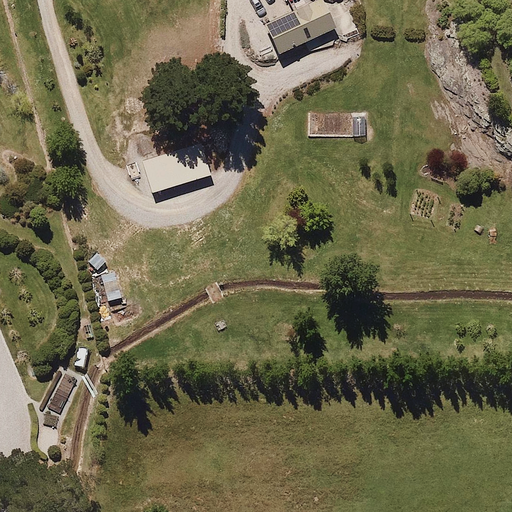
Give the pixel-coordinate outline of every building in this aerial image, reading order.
[(317,0),(301,0),(262,20),(282,60),(334,33),(317,0)] [(376,111),(352,107),(347,135),(372,139),(376,111)] [(202,144),(143,162),(152,192),(211,175),(202,144)] [(121,269),(99,276),(105,298),(101,299),(106,321),(129,316),(125,298),(128,297),(121,269)] [(93,347),(77,341),(70,363),(86,368),(93,347)]
